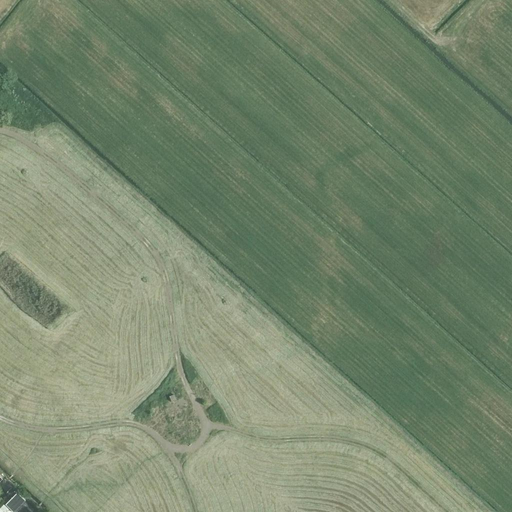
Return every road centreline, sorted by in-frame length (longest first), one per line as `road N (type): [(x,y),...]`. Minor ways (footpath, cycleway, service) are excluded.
road 1 (track): [(444,511),(380,452),(340,440),(271,441),(208,423),(179,367),(162,260),(69,173),(0,129)]
road 2 (track): [(208,423),(177,456),(149,426),(58,429),(0,417)]
road 3 (track): [(486,0),(440,45),(391,0)]
